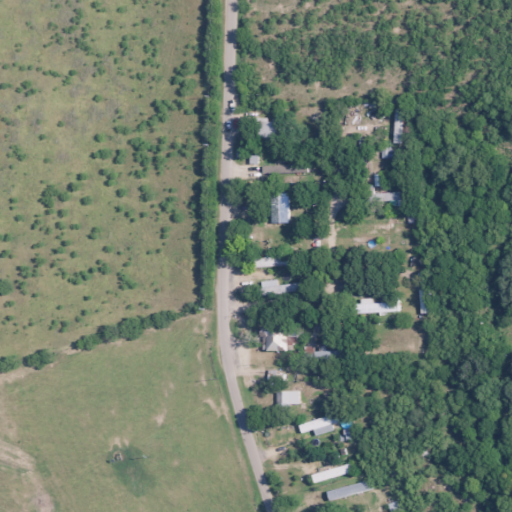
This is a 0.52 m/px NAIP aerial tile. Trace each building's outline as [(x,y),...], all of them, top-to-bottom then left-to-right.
[(259,124),(261,137),(276,134),(273,121),(259,124)] [(290,222),(290,192),(271,192),(271,222),(290,222)] [(399,206),(399,193),(367,193),(367,206),(399,206)] [(299,266),(299,256),(256,256),(256,266),(299,266)] [(290,350),(290,325),(268,325),(268,350),(290,350)] [(334,430),(331,415),(299,422),(301,433),(314,430),(315,434),(334,430)] [(311,474),(314,482),(351,471),(349,463),(311,474)] [(390,511),(400,511),(400,503),(390,503),(390,511)]
